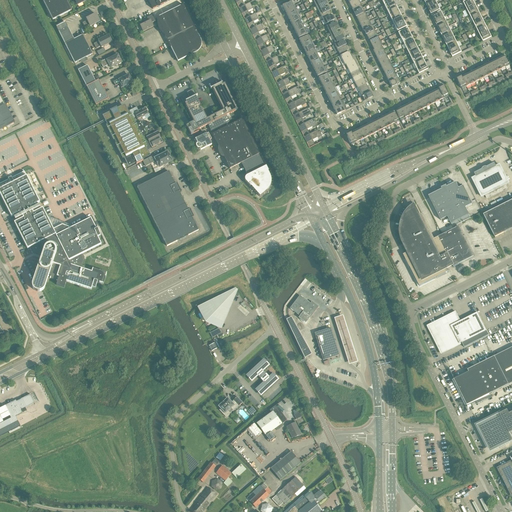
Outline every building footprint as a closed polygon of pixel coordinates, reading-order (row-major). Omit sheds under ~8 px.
[(42,0),(47,9),(53,20),(72,10),(66,0),(42,0)] [(160,6),(171,0),(147,0),(153,9),(158,7),(158,8),(159,8),(160,8),(160,7),(160,6)] [(234,0),(239,8),(245,5),(242,0),(243,0),(234,0)] [(438,4),(436,2),(438,0),(433,0),(426,4),(429,9),(438,4)] [(472,0),(468,0),(463,2),(467,9),(475,5),(472,0)] [(285,11),(295,6),(292,1),(282,6),(285,11)] [(387,11),(396,6),(393,1),(384,6),(387,11)] [(318,11),(327,7),(325,2),(316,6),(318,11)] [(251,5),(250,5),(249,3),(245,5),(239,8),(244,19),(250,16),(248,11),(253,8),(251,5)] [(354,12),(362,8),(360,4),(352,8),(354,12)] [(431,14),(440,10),(438,4),(429,9),(431,14)] [(184,10),(185,10),(183,5),(156,18),(159,25),(167,40),(192,27),(184,10)] [(467,9),(465,10),(468,17),(470,16),(479,11),(475,5),(467,9)] [(287,15),(297,10),(295,6),(285,11),(287,15)] [(389,16),(399,11),(396,6),(387,11),(389,16)] [(321,16),(329,11),(327,7),(318,11),(321,16)] [(356,17),(365,13),(362,8),(354,12),(356,17)] [(289,20),(299,15),(297,10),(287,15),(289,20)] [(323,20),(331,16),(329,11),(321,16),(323,20)] [(392,21),(401,16),(399,11),(389,16),(392,21)] [(435,21),(444,16),(441,11),(432,16),(435,21)] [(479,11),(470,16),(473,22),(482,18),(479,11)] [(358,22),(367,17),(365,13),(356,17),(358,22)] [(98,15),(97,16),(96,14),(86,19),(87,21),(82,23),(84,28),(89,25),(90,26),(97,23),(98,24),(102,22),(98,15)] [(256,16),(255,14),(250,16),(244,19),(250,30),(255,27),(253,22),(258,19),(256,16)] [(292,24),(301,19),(299,15),(289,20),(292,24)] [(142,31),(143,31),(143,32),(153,27),(151,23),(155,21),(152,16),(146,18),(148,22),(140,26),(141,29),(142,31)] [(331,16),(323,20),(325,25),(334,21),(331,16)] [(395,26),(404,21),(401,16),(392,21),(395,26)] [(437,26),(446,21),(444,16),(435,21),(437,26)] [(361,26),(369,22),(367,17),(358,22),(361,26)] [(482,18),(473,22),(477,28),(485,24),(482,18)] [(294,29),(302,25),(304,24),(301,19),(292,24),(294,29)] [(397,31),(406,27),(404,21),(395,26),(397,31)] [(440,31),(449,27),(446,21),(437,26),(440,31)] [(65,44),(74,40),(65,22),(65,23),(56,27),(65,44)] [(328,31),(337,27),(335,22),(326,26),(328,31)] [(372,26),(371,26),(369,22),(361,26),(363,31),(364,30),(372,26)] [(302,25),(294,29),(296,34),(305,29),(307,28),(304,24),(302,25)] [(485,24),(477,28),(480,35),(488,31),(485,24)] [(262,26),(261,27),(260,25),(255,27),(250,30),(255,41),(261,38),(261,37),(258,33),(264,30),(262,26)] [(366,35),(375,31),(372,26),(371,26),(372,26),(364,30),(366,35)] [(196,31),(194,31),(192,27),(167,40),(177,62),(192,55),(192,54),(196,52),(198,51),(199,49),(200,47),(201,44),(201,42),(200,40),(198,36),(198,35),(196,31)] [(331,36),(339,31),(337,27),(328,31),(331,36)] [(442,36),(451,32),(449,27),(440,31),(442,36)] [(305,29),(296,34),(298,38),(307,34),(310,33),(307,28),(305,29)] [(401,38),(410,33),(407,28),(398,33),(401,38)] [(333,40),(342,36),(339,31),(331,36),(333,40)] [(368,40),(377,35),(375,31),(366,35),(368,40)] [(488,31),(480,35),(483,42),(492,37),(488,31)] [(445,41),(454,37),(451,32),(442,36),(445,41)] [(403,43),(412,39),(410,33),(401,38),(403,43)] [(74,63),(93,54),(83,35),(74,40),(65,44),(74,63)] [(98,41),(94,44),(96,49),(101,46),(101,48),(104,46),(105,47),(108,45),(108,44),(112,42),(108,35),(98,40),(98,41)] [(267,37),(266,37),(265,35),(261,37),(261,38),(255,41),(260,51),(266,48),(264,43),(269,41),(267,37)] [(301,45),(311,40),(309,35),(299,40),(301,45)] [(344,40),(343,38),(342,36),(333,40),(331,41),(333,45),(334,45),(343,41),(344,40)] [(372,46),(380,41),(378,37),(369,41),(372,46)] [(447,46),(456,42),(454,37),(445,41),(447,46)] [(406,48),(415,44),(412,39),(403,43),(406,48)] [(304,49),(314,44),(311,40),(301,45),(304,49)] [(334,51),(337,50),(345,45),(343,41),(334,45),(332,46),(334,51)] [(382,47),(383,46),(380,41),(372,46),(374,50),(382,46),(382,47)] [(450,52),(459,47),(456,42),(447,46),(450,52)] [(306,54),(316,49),(314,44),(304,49),(306,54)] [(408,53),(417,49),(415,44),(406,48),(408,53)] [(345,45),(337,50),(339,54),(348,50),(345,45)] [(273,48),(272,48),(271,46),(266,48),(260,51),(266,62),(272,59),(269,54),(275,51),(273,48)] [(384,51),(382,47),(382,46),(374,50),(373,51),(375,55),(384,51)] [(453,57),(462,52),(459,47),(450,52),(453,57)] [(317,54),(318,53),(316,49),(306,54),(308,58),(317,54)] [(411,58),(420,54),(417,49),(408,53),(411,58)] [(342,61),(351,56),(348,51),(340,56),(342,61)] [(378,60),(386,56),(384,51),(375,55),(378,60)] [(319,58),(317,54),(308,58),(310,63),(319,58)] [(413,63),(423,59),(420,54),(411,58),(413,63)] [(119,57),(118,55),(113,57),(110,58),(110,57),(100,62),(103,68),(109,65),(111,68),(114,66),(114,67),(116,67),(118,65),(117,65),(121,63),(120,60),(121,60),(119,57)] [(462,89),(510,65),(505,55),(461,78),(460,75),(456,77),(462,89)] [(344,65),(353,61),(351,56),(342,61),(344,65)] [(380,64),(389,60),(386,56),(378,60),(380,64)] [(278,59),(277,59),(276,57),(272,59),(266,62),(271,73),(277,70),(275,65),(280,62),(278,59)] [(321,58),(319,58),(310,63),(313,67),(321,63),(323,62),(321,58)] [(416,69),(425,64),(423,59),(413,63),(416,69)] [(356,65),(355,62),(354,60),(353,61),(344,65),(345,65),(344,66),(346,70),(348,69),(356,65)] [(382,69),(391,65),(389,60),(380,64),(382,69)] [(315,72),(324,68),(321,63),(313,67),(315,72)] [(419,74),(428,69),(425,64),(416,69),(419,74)] [(350,74),(358,70),(356,65),(348,69),(350,74)] [(385,74),(393,69),(391,65),(382,69),(385,74)] [(87,66),(78,70),(86,87),(95,82),(87,66)] [(317,77),(326,72),(328,71),(326,67),(324,68),(315,72),(317,77)] [(283,69),(282,70),(281,68),(277,70),(271,73),(277,83),(282,81),(282,80),(280,76),(285,73),(283,69)] [(387,78),(396,74),(393,69),(385,74),(387,78)] [(352,78),(361,74),(358,70),(350,74),(352,78)] [(327,74),(318,78),(321,83),(331,78),(328,73),(327,74)] [(354,83),(363,79),(361,74),(352,78),(354,83)] [(389,83),(398,79),(396,74),(387,78),(389,83)] [(130,77),(129,75),(125,77),(124,77),(122,78),(122,77),(113,82),(115,86),(119,84),(121,88),(125,86),(126,87),(129,86),(129,84),(132,82),(131,80),(132,80),(130,77)] [(289,80),(288,80),(287,78),(282,80),(282,81),(277,83),(282,94),(288,91),(285,86),(291,84),(289,80)] [(331,78),(321,83),(323,87),(333,82),(331,78)] [(357,88),(365,83),(363,79),(354,83),(355,83),(353,84),(355,89),(357,88)] [(392,88),(400,83),(398,79),(389,83),(392,88)] [(102,87),(98,80),(95,82),(86,87),(96,105),(108,99),(102,87)] [(333,82),(323,87),(325,92),(336,87),(333,82)] [(224,84),(223,85),(222,83),(210,89),(212,88),(223,111),(215,115),(217,120),(226,115),(226,116),(238,110),(224,83),(224,84)] [(359,92),(368,88),(365,83),(357,88),(359,92)] [(439,89),(395,111),(400,121),(435,103),(436,106),(440,104),(439,101),(448,97),(442,84),(438,86),(439,89)] [(336,87),(325,92),(328,97),(338,91),(336,87)] [(298,89),(296,90),(295,88),(288,91),(282,94),(287,105),(293,102),(291,97),(300,92),(298,89)] [(361,97),(370,92),(368,88),(359,92),(361,97)] [(197,96),(196,96),(192,90),(187,92),(190,99),(185,101),(186,103),(185,104),(194,122),(198,130),(208,125),(211,131),(229,122),(226,116),(226,115),(217,120),(215,115),(207,119),(196,97),(197,96)] [(338,91),(328,97),(330,101),(338,97),(340,96),(338,91)] [(362,102),(372,97),(370,92),(361,97),(360,98),(362,102)] [(0,129),(13,123),(0,97),(0,129)] [(338,97),(330,101),(332,106),(341,101),(338,97)] [(303,100),(301,100),(300,99),(293,102),(287,105),(293,116),(299,113),(296,108),(306,103),(304,99),(303,100)] [(341,101),(332,106),(334,110),(343,106),(345,105),(343,100),(341,101)] [(343,106),(334,110),(337,115),(345,111),(347,110),(345,105),(343,106)] [(147,147),(141,136),(146,133),(141,123),(135,124),(132,118),(130,114),(128,115),(127,112),(124,107),(120,109),(109,114),(104,117),(106,120),(108,125),(106,126),(113,140),(114,140),(116,143),(115,144),(123,159),(125,158),(127,161),(129,165),(148,155),(146,151),(145,148),(147,147)] [(149,114),(145,107),(138,111),(136,107),(129,111),(130,114),(132,118),(136,116),(137,120),(149,114)] [(309,110),(307,111),(306,109),(299,113),(293,116),(298,127),(304,124),(304,123),(302,119),(311,114),(309,110)] [(351,145),(399,121),(394,111),(350,134),(349,131),(345,133),(351,145)] [(255,149),(243,126),(245,125),(242,119),(212,134),(216,141),(218,146),(218,147),(218,149),(218,151),(218,152),(219,154),(220,155),(221,156),(222,157),(224,157),(226,162),(230,169),(241,163),(258,155),(259,154),(257,149),(255,149)] [(315,121),(312,122),(311,120),(304,123),(304,124),(298,127),(304,137),(309,134),(307,129),(316,125),(315,121)] [(192,133),(198,130),(194,122),(191,123),(191,124),(191,125),(187,127),(190,134),(192,133)] [(161,139),(157,131),(146,137),(150,144),(152,148),(163,142),(161,139)] [(320,132),(317,133),(316,131),(309,134),(304,137),(309,148),(315,145),(312,140),(322,135),(320,132)] [(211,145),(209,140),(211,139),(208,133),(195,139),(197,143),(197,144),(196,144),(196,145),(196,146),(196,147),(197,148),(198,148),(199,148),(200,151),(211,145)] [(159,167),(172,161),(167,152),(159,156),(157,153),(143,161),(145,167),(156,161),(159,167)] [(245,179),(246,183),(250,187),(251,187),(260,197),(267,191),(270,187),(271,182),(270,178),(270,176),(268,171),(266,166),(265,167),(258,155),(241,163),(247,176),(245,179)] [(485,196),(506,185),(509,183),(500,165),(496,167),(494,163),(490,166),(487,167),(487,166),(486,166),(485,167),(484,167),(483,168),(482,168),(481,169),(481,170),(474,173),(476,177),(473,179),(482,197),(485,196)] [(8,180),(0,183),(0,194),(11,217),(13,216),(15,218),(16,221),(14,222),(27,249),(40,242),(43,249),(43,251),(41,256),(40,258),(39,263),(38,266),(32,283),(32,284),(32,285),(32,287),(33,288),(33,289),(34,290),(35,291),(37,291),(38,292),(39,292),(40,292),(40,291),(41,291),(42,291),(42,290),(43,290),(43,289),(44,289),(44,288),(45,288),(45,287),(47,281),(48,276),(49,275),(51,275),(50,278),(57,281),(56,285),(64,288),(66,281),(79,286),(83,287),(91,290),(91,289),(92,287),(95,288),(97,282),(103,284),(107,273),(93,269),(91,272),(82,269),(84,260),(84,258),(83,256),(82,254),(90,250),(94,248),(101,245),(97,237),(101,236),(97,229),(96,229),(91,218),(69,229),(69,228),(68,228),(67,227),(62,225),(53,230),(49,221),(42,208),(40,209),(37,203),(40,202),(24,172),(11,178),(11,177),(9,178),(8,179),(8,180)] [(176,184),(175,184),(169,172),(137,187),(154,220),(185,204),(179,191),(180,191),(176,184)] [(470,218),(469,215),(466,208),(473,204),(463,186),(459,188),(457,184),(448,188),(448,189),(463,218),(456,222),(457,225),(470,218)] [(448,189),(448,188),(446,186),(441,188),(443,191),(429,198),(432,202),(441,220),(448,217),(451,224),(452,224),(453,227),(457,225),(456,222),(463,218),(448,189)] [(511,200),(483,215),(484,216),(485,217),(495,237),(495,238),(504,233),(503,231),(511,226),(511,200)] [(190,210),(188,211),(185,204),(154,220),(167,246),(198,231),(192,218),(193,217),(190,210)] [(402,234),(401,234),(402,234),(403,236),(403,238),(404,239),(404,241),(405,243),(404,243),(404,244),(405,243),(407,247),(406,247),(407,249),(408,249),(409,252),(421,246),(434,239),(422,215),(418,206),(413,208),(413,207),(413,208),(412,210),(410,211),(409,212),(408,214),(407,215),(406,215),(407,215),(406,217),(405,219),(404,220),(403,222),(403,224),(402,224),(403,224),(402,226),(402,228),(402,230),(402,232),(402,234)] [(456,228),(443,235),(458,265),(459,265),(474,257),(462,232),(459,228),(459,227),(456,228)] [(434,239),(421,246),(437,278),(449,272),(447,267),(452,265),(453,267),(458,265),(443,235),(442,236),(434,239)] [(409,252),(403,255),(410,268),(410,267),(419,286),(437,278),(421,246),(409,252)] [(223,322),(236,292),(234,290),(204,305),(223,322)] [(311,302),(310,304),(300,296),(289,309),(300,317),(299,318),(305,323),(309,318),(310,319),(319,307),(311,302)] [(208,320),(213,315),(206,308),(201,313),(208,320)] [(489,336),(478,313),(460,322),(455,313),(428,326),(433,335),(433,337),(434,339),(434,340),(435,342),(436,343),(437,344),(442,354),(460,344),(462,343),(464,348),(489,336)] [(215,326),(220,321),(213,315),(208,320),(215,326)] [(357,362),(342,315),(333,318),(348,365),(357,362)] [(311,354),(291,317),(286,320),(304,358),(311,354)] [(338,356),(330,328),(315,333),(323,360),(338,356)] [(221,333),(220,330),(219,329),(210,333),(212,338),(221,333)] [(211,351),(217,349),(214,343),(208,346),(211,351)] [(467,405),(511,383),(511,347),(468,370),(469,372),(454,379),(467,405)] [(262,371),(268,365),(264,360),(257,366),(255,368),(247,376),(251,381),(258,375),(259,376),(263,381),(264,382),(256,390),(261,395),(269,387),(269,388),(271,386),(271,385),(277,379),(273,375),(269,378),(268,377),(267,376),(268,375),(267,375),(266,375),(265,374),(265,373),(265,372),(264,373),(263,372),(262,371)] [(33,393),(22,399),(26,408),(38,402),(33,393)] [(239,406),(242,403),(237,397),(233,400),(234,401),(231,403),(227,398),(224,401),(221,403),(222,403),(218,406),(221,409),(219,410),(223,415),(230,408),(231,410),(234,407),(235,408),(238,406),(239,406)] [(21,411),(26,408),(22,399),(16,401),(16,400),(5,406),(11,419),(0,423),(0,436),(20,426),(19,424),(17,419),(15,416),(22,413),(21,411)] [(0,408),(0,423),(3,422),(2,420),(10,416),(5,406),(0,408)] [(256,424),(265,436),(287,420),(278,408),(256,424)] [(482,423),(480,431),(487,447),(496,450),(509,443),(511,437),(510,433),(511,433),(511,412),(509,414),(508,411),(507,410),(482,423)] [(294,438),(301,434),(295,423),(287,427),(290,433),(291,433),(294,438)] [(280,480),(300,463),(291,452),(270,469),(280,480)] [(511,458),(511,459),(511,461),(509,462),(509,463),(499,469),(511,494),(511,458)] [(203,483),(217,465),(219,462),(215,459),(199,480),(203,483)] [(241,465),(232,473),(237,478),(246,470),(241,465)] [(216,473),(225,481),(231,473),(222,466),(216,473)] [(295,477),(284,488),(292,497),(304,486),(295,477)] [(269,495),(268,495),(271,492),(267,488),(263,483),(260,486),(247,498),(256,508),(269,495)] [(194,511),(203,511),(217,495),(208,488),(191,509),(194,511)] [(284,511),(323,511),(324,511),(320,507),(319,507),(316,504),(318,502),(325,497),(320,491),(314,496),(311,493),(294,507),(292,505),(284,511)] [(283,503),(276,495),(272,499),(279,507),(283,503)] [(271,511),(273,508),(268,503),(262,505),(260,511),(271,511)]
